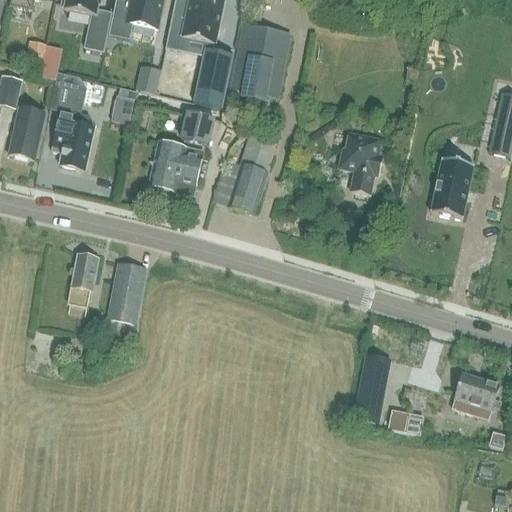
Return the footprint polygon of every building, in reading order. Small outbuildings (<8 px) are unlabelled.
[(12,0),(10,9),(32,14),(34,2),(46,5),(47,0),(12,0)] [(62,0),(61,9),(65,10),(64,14),(91,19),(84,52),(104,56),(112,17),(97,14),(98,8),(102,8),(103,0),(62,0)] [(117,0),(108,39),(130,43),(133,28),(158,33),(164,0),(131,0),(131,3),(117,0)] [(174,14),(165,53),(185,57),(188,43),(215,49),(225,2),(215,0),(190,0),(187,17),(174,14)] [(53,49),(56,32),(38,29),(35,45),(53,49)] [(287,38),(240,30),(229,93),(241,95),(240,101),(266,106),(268,99),(276,101),(287,38)] [(30,45),(28,57),(41,60),(44,48),(30,45)] [(205,53),(204,60),(194,108),(221,113),(233,58),(214,54),(205,53)] [(144,70),(138,94),(154,98),(159,74),(144,70)] [(0,110),(16,113),(22,85),(1,79),(0,83),(0,110)] [(56,86),(51,112),(61,114),(52,155),(62,158),(59,169),(86,175),(95,132),(75,127),(77,117),(73,116),(78,91),(56,86)] [(116,100),(111,123),(127,127),(133,103),(116,100)] [(34,161),(46,116),(19,109),(8,154),(34,161)] [(499,111),(489,157),(510,161),(511,151),(511,111),(511,114),(499,111)] [(188,114),(181,141),(209,149),(216,121),(188,114)] [(381,142),(348,136),(345,151),(342,151),(338,170),(354,174),(350,193),(369,197),(373,177),(377,178),(381,158),(377,158),(381,142)] [(242,160),(241,167),(266,175),(269,176),(277,149),(249,141),(242,160)] [(187,150),(158,144),(148,189),(161,192),(163,197),(171,198),(176,195),(194,199),(204,154),(187,150)] [(431,217),(462,224),(474,170),(442,163),(431,217)] [(225,164),(219,186),(232,190),(226,209),(253,218),(266,175),(241,167),(240,167),(239,168),(225,164)] [(94,295),(99,262),(77,258),(68,310),(88,313),(91,295),(94,295)] [(117,266),(109,322),(137,327),(146,271),(117,266)] [(137,329),(137,327),(109,322),(106,323),(102,323),(98,343),(134,350),(138,329),(137,329)] [(95,367),(97,355),(83,352),(81,364),(95,367)] [(353,424),(380,429),(391,363),(364,358),(353,424)] [(86,381),(88,370),(74,368),(72,379),(86,381)] [(456,404),(453,414),(476,421),(490,424),(500,390),(463,379),(456,404)] [(409,404),(407,421),(424,423),(426,406),(409,404)] [(510,511),(511,504),(511,495),(497,493),(494,509),(509,511),(510,511)]
